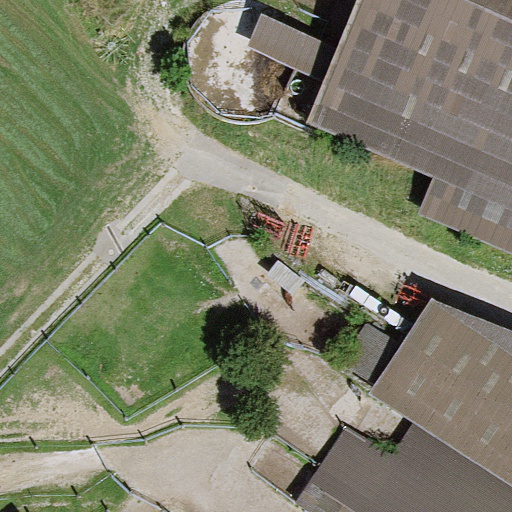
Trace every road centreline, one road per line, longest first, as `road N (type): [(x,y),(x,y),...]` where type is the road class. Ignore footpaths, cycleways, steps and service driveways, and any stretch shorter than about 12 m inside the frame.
road 1 (track): [(203,148),(0,364)]
road 2 (track): [(203,148),(156,116),(138,77),(145,35),(166,0)]
